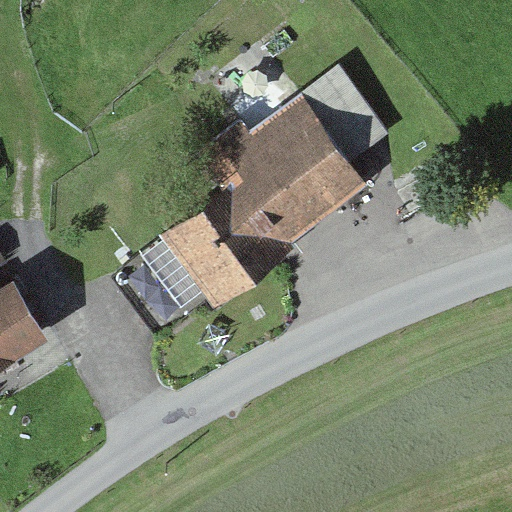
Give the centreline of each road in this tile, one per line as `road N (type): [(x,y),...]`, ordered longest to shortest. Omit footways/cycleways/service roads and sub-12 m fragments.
road 1 (unclassified): [(511,269),(392,307),(156,431),(50,511)]
road 2 (track): [(35,225),(35,159),(22,108),(0,76)]
